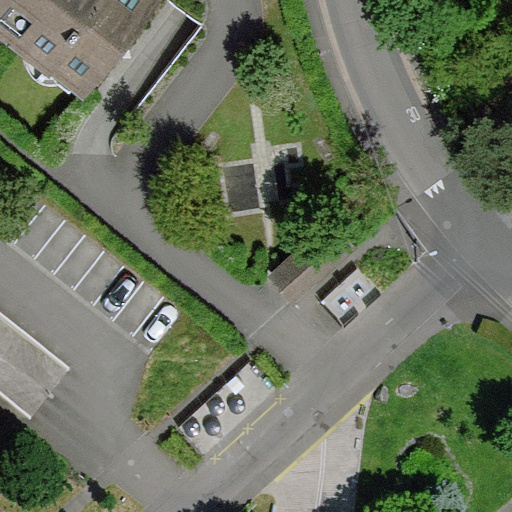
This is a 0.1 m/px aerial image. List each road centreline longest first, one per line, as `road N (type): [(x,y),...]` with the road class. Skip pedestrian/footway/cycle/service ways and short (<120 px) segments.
road 1 (residential): [(488,246),(332,382),(206,511)]
road 2 (residential): [(357,0),(417,151),(488,246)]
